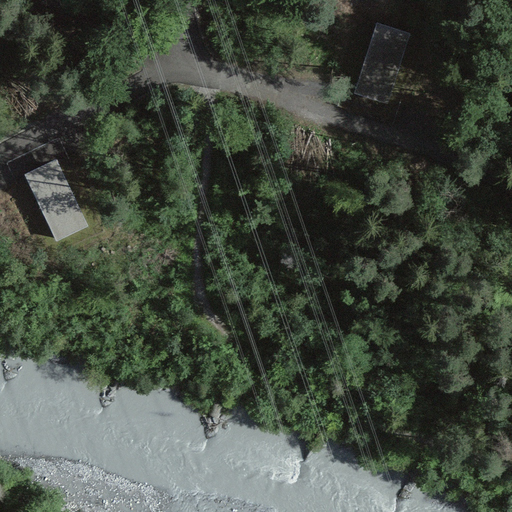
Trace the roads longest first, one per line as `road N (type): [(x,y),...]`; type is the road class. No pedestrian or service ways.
road 1 (track): [(214,88),(195,272),(205,319),(222,341),(250,368),(301,396),(421,443),(511,464)]
road 2 (track): [(190,0),(190,65),(200,80),(374,126),(511,195)]
road 3 (track): [(0,149),(160,65),(190,65)]
road 4 (track): [(45,0),(160,65)]
